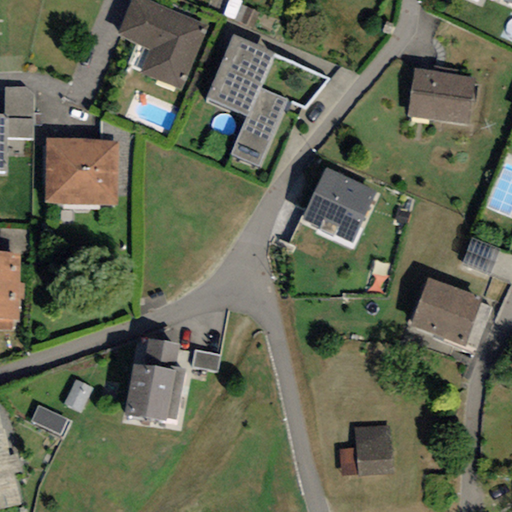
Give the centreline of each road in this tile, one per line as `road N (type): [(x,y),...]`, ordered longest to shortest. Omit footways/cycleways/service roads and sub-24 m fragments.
road 1 (residential): [(242,284),(260,221),(396,41),(408,0)]
road 2 (residential): [(0,375),(242,284)]
road 3 (unclassified): [(318,511),(272,327),(242,284)]
road 4 (residential): [(466,511),(480,366),(511,300)]
